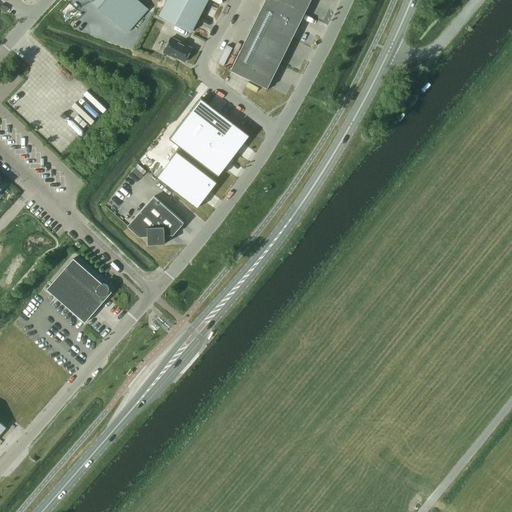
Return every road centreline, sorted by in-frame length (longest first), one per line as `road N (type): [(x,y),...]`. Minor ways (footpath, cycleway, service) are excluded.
road 1 (primary): [(41,511),(298,208),(391,48)]
road 2 (unclassified): [(0,467),(152,293)]
road 3 (unclassified): [(0,151),(152,293)]
road 4 (unclassified): [(152,293),(279,129)]
road 5 (unclassified): [(235,0),(202,73),(279,129)]
road 6 (unclassified): [(279,129),(346,0)]
